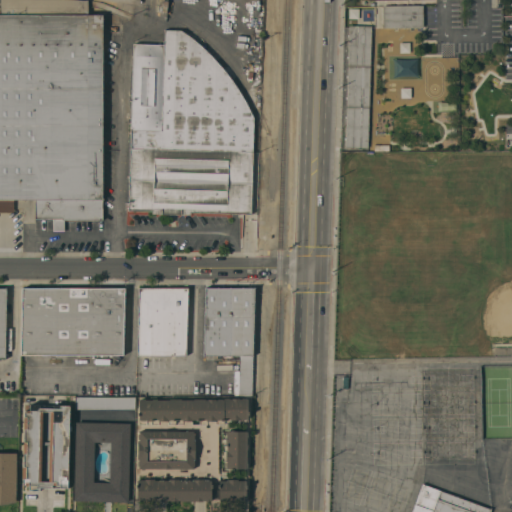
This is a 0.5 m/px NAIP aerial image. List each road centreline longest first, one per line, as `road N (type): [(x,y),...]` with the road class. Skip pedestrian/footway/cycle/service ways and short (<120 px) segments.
road 1 (residential): [(311,269),(0,268)]
road 2 (secondary): [(320,0),(311,269)]
